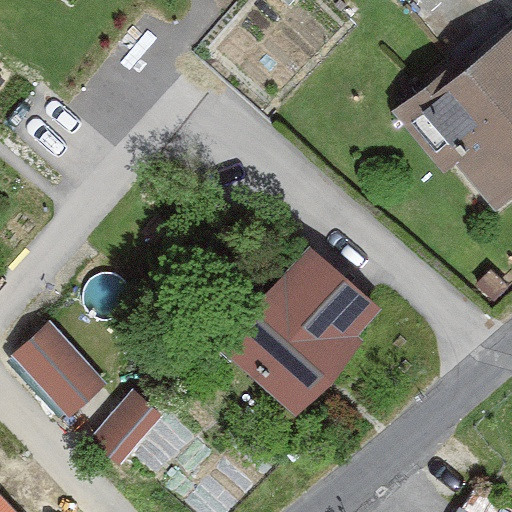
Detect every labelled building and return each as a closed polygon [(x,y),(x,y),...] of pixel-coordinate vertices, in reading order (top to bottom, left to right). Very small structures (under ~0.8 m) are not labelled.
[(445,69),(401,106),(455,171),(471,157),(510,203),(511,201),(511,30),(457,77),(445,69)] [(309,242),(217,343),(295,413),(387,312),(309,242)] [(49,312),(8,349),(69,415),(110,377),(49,312)] [(130,383),(90,433),(121,458),(161,407),(130,383)] [(483,511),(464,499),(455,511),(483,511)]
